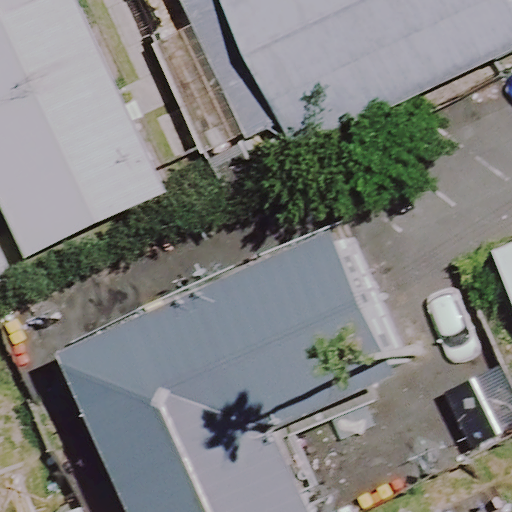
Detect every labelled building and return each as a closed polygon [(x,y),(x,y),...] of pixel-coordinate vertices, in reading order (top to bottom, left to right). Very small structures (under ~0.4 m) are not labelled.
[(0,0),(0,204),(28,265),(166,201),(73,0),(0,0)] [(221,0),(297,159),(511,56),(511,2),(511,0),(221,0)] [(403,380),(338,236),(68,360),(137,511),(317,511),(283,435),(403,380)] [(511,253),(489,264),(511,313),(511,253)] [(0,307),(8,304),(0,286),(0,307)]
